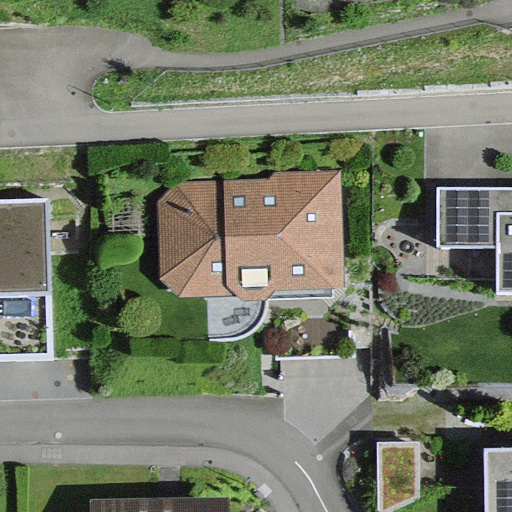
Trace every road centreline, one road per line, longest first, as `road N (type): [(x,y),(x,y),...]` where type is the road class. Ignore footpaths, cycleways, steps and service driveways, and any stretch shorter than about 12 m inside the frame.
road 1 (residential): [(511,12),(254,57),(108,50),(76,59),(62,75),(55,130)]
road 2 (residential): [(511,106),(55,130)]
road 3 (residential): [(324,511),(301,467),(276,444),(218,422),(0,424)]
